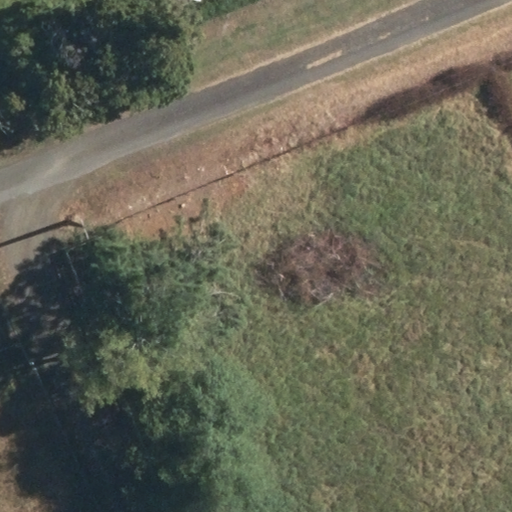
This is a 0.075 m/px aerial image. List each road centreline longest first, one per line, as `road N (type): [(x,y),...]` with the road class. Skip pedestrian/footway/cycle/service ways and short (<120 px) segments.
road 1 (unknown): [(470,0),(0,190)]
road 2 (unknown): [(120,511),(0,195)]
